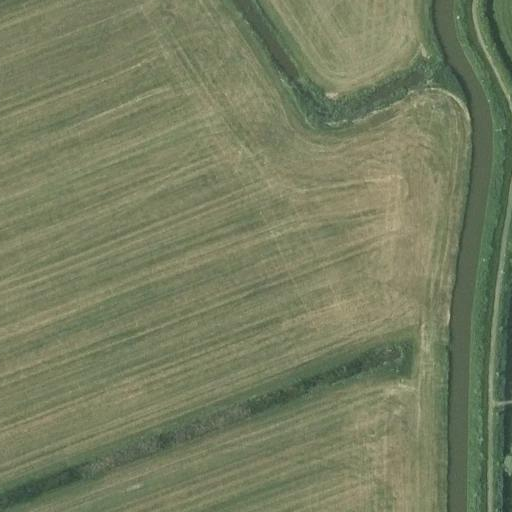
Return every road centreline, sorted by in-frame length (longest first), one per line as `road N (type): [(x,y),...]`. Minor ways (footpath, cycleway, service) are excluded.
road 1 (track): [(489,511),(493,308),(511,185)]
road 2 (track): [(511,119),(477,40),(475,0)]
